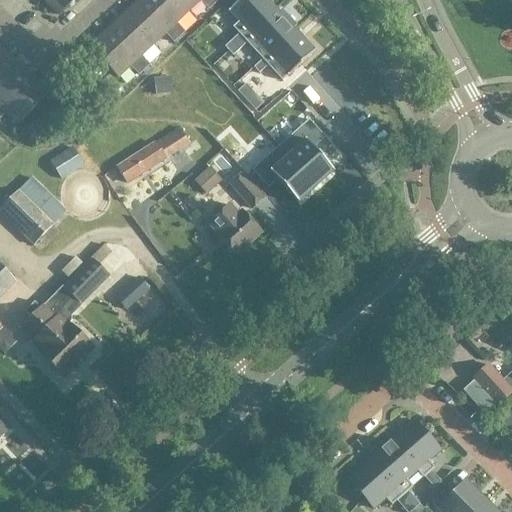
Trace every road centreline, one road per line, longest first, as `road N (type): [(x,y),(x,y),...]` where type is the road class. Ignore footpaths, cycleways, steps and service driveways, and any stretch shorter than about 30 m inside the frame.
road 1 (residential): [(204,349),(389,178)]
road 2 (residential): [(22,511),(204,349)]
road 3 (residential): [(256,511),(410,379)]
road 4 (secondary): [(259,401),(401,276)]
road 5 (secondary): [(136,511),(259,401)]
road 6 (residential): [(391,0),(473,143)]
road 7 (residential): [(495,132),(424,0)]
road 8 (residential): [(511,481),(410,379)]
road 9 (residential): [(0,0),(36,39),(52,43),(109,0)]
